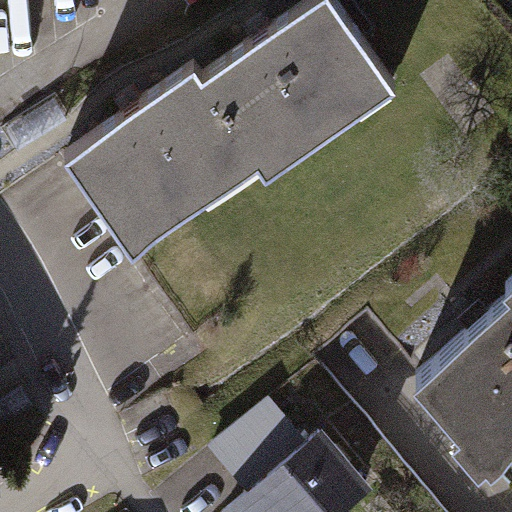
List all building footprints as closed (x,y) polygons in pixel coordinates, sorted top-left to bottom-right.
[(309,0),(212,67),(267,164),(273,172),(405,82),(348,0),(309,0)] [(267,164),(212,67),(204,55),(73,145),(145,248),(267,164)] [(511,451),(511,280),(511,281),(511,282),(511,295),(413,379),(490,470),(511,451)] [(342,511),(378,482),(328,422),(223,509),(226,511),(342,511)] [(0,475),(11,468),(0,449),(0,475)]
